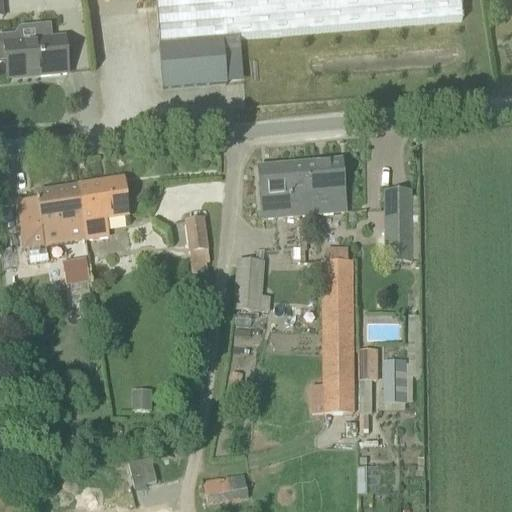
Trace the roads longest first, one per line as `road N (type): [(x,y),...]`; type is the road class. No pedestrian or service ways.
road 1 (unclassified): [(237,125),(198,467)]
road 2 (unclassified): [(237,125),(511,96)]
road 3 (unclassified): [(0,145),(237,125)]
